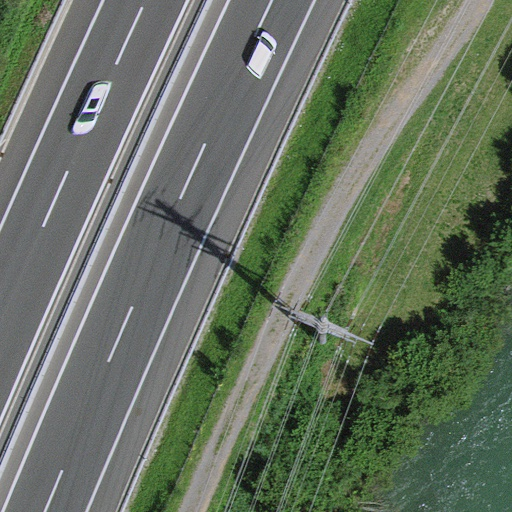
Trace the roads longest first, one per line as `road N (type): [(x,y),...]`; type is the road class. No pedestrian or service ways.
road 1 (track): [(186,511),(369,145),(465,0)]
road 2 (motorway): [(45,511),(271,0)]
road 3 (motorway): [(144,0),(0,334)]
